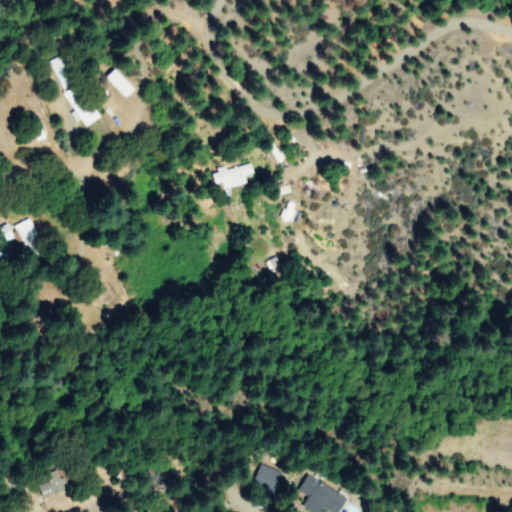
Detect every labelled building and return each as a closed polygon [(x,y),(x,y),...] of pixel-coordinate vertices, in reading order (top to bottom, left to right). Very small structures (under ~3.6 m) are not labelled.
[(101,76),(121,97),(131,88),(111,67),(101,76)] [(97,116),(85,99),(68,111),(80,127),(97,116)] [(218,181),(220,188),(243,182),(241,175),(250,172),(248,163),(223,169),(223,167),(208,171),(212,183),(218,181)] [(19,241),(35,233),(27,217),(11,225),(19,241)] [(0,241),(10,237),(4,223),(0,224),(0,241)] [(267,494),(277,473),(257,464),(247,485),(267,494)] [(60,490),(56,472),(43,475),(44,482),(35,484),(37,495),(60,490)] [(298,506),(307,511),(317,511),(321,507),(329,511),(333,511),(342,498),(303,474),(294,490),(304,496),(298,506)]
